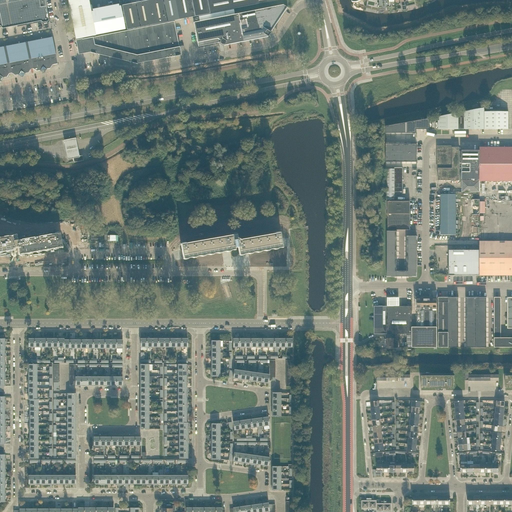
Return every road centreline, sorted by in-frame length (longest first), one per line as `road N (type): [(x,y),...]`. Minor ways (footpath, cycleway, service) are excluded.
road 1 (secondary): [(0,148),(324,79)]
road 2 (secondary): [(322,69),(0,130)]
road 3 (unclassified): [(428,285),(427,138),(511,138)]
road 4 (residential): [(16,494),(17,323)]
road 5 (secondary): [(511,30),(346,65)]
road 6 (secondary): [(348,73),(511,45)]
road 7 (tertiary): [(348,485),(346,324)]
road 8 (residential): [(371,485),(364,394),(431,397)]
road 9 (residential): [(197,419),(258,409),(264,398),(258,388),(197,377)]
road 10 (unclassified): [(192,60),(268,45),(301,4),(315,0)]
road 11 (residential): [(198,496),(253,493),(263,483),(258,472),(198,463)]
road 12 (residential): [(261,324),(260,275),(169,273)]
road 13 (unclassified): [(71,76),(192,60)]
road 14 (tertiary): [(346,284),(346,164)]
